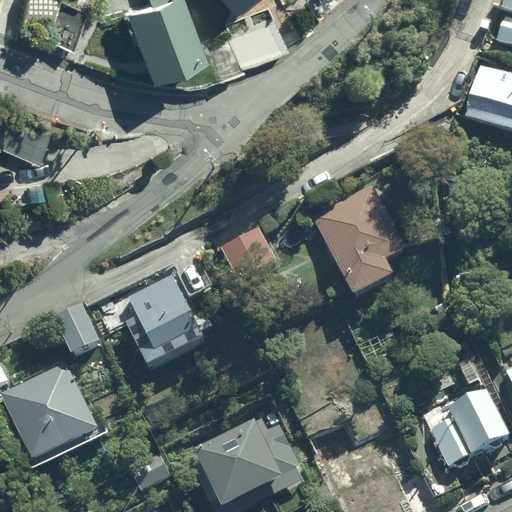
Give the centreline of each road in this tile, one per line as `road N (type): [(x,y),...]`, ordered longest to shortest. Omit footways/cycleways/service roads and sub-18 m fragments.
road 1 (residential): [(482,0),(450,74),(412,116),(119,274),(36,290)]
road 2 (residential): [(0,73),(145,110),(239,113)]
road 3 (residential): [(369,0),(239,113)]
road 4 (residential): [(239,113),(195,162),(122,220)]
road 5 (residential): [(0,253),(122,220)]
